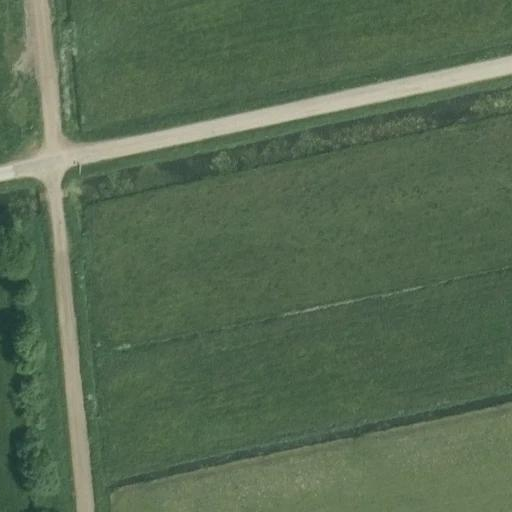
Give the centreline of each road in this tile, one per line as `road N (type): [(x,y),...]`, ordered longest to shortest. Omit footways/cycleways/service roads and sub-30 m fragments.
road 1 (unclassified): [(511,62),(0,171)]
road 2 (track): [(86,511),(39,0)]
